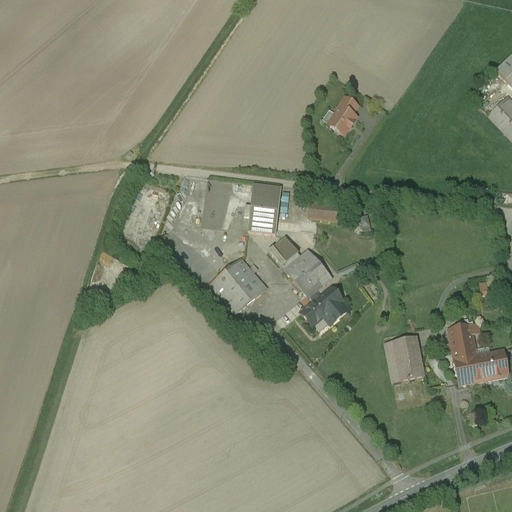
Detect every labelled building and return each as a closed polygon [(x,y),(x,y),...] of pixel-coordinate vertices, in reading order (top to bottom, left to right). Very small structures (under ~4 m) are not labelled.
[(511,57),(494,76),(511,92),(511,57)] [(357,109),(345,100),(339,109),(340,110),(351,117),(357,109)] [(511,106),(506,101),(487,120),(511,144),(511,106)] [(351,117),(340,110),(328,128),(343,138),(348,130),(350,132),(354,126),(352,125),(356,120),(351,117)] [(281,191),(253,187),(248,235),(275,238),(281,191)] [(344,211),(309,207),(307,222),(343,227),(344,211)] [(367,219),(360,221),(362,230),(369,228),(367,219)] [(286,242),(274,252),(285,266),(297,256),(286,242)] [(274,252),(273,251),(268,254),(284,273),(288,269),(285,266),(274,252)] [(308,254),(301,260),(297,256),(285,266),(288,269),(284,273),(293,284),(290,286),(300,297),(303,294),(308,301),(309,300),(315,295),(332,281),(308,254)] [(241,262),(212,288),(237,318),(267,292),(241,262)] [(340,279),(357,271),(355,266),(338,274),(340,279)] [(495,287),(479,288),(480,296),(496,294),(495,287)] [(342,305),(331,291),(320,300),(331,314),(324,320),(330,328),(348,313),(341,305),(342,305)] [(315,295),(309,300),(313,305),(301,315),(312,329),(324,320),(331,314),(320,300),(319,300),(315,295)] [(477,327),(447,333),(453,364),(477,359),(473,338),(479,337),(477,327)] [(417,342),(386,346),(392,386),(423,381),(417,342)] [(477,359),(453,364),(458,389),(509,379),(504,354),(477,359)]
